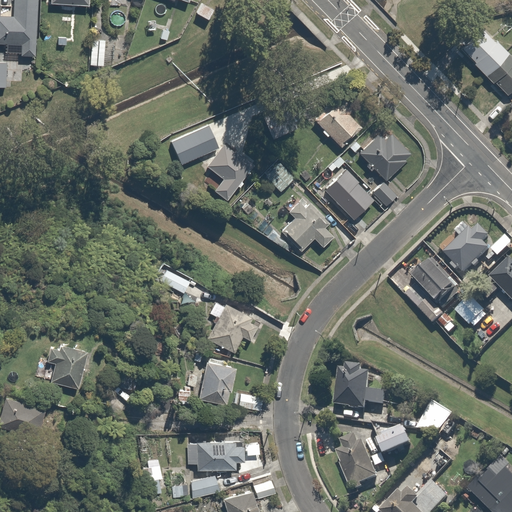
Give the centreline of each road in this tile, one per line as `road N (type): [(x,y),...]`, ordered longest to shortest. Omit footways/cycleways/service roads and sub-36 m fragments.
road 1 (residential): [(478,154),(326,304),(301,344),(284,415),(295,472),(315,511)]
road 2 (residential): [(478,154),(327,0)]
